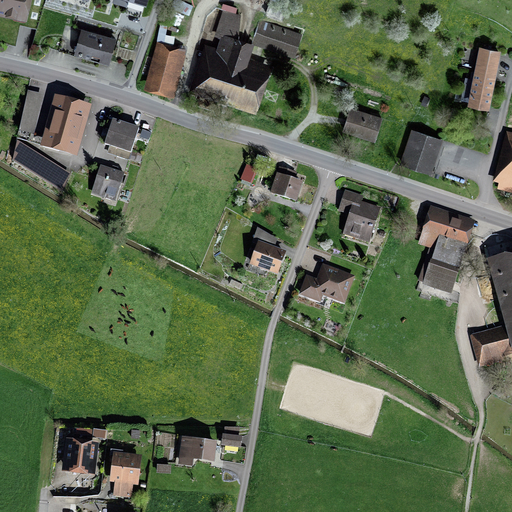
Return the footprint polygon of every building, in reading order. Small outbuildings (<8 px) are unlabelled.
[(0,0),(0,11),(15,15),(17,14),(24,15),(27,0),(0,0)] [(288,0),(271,0),(266,14),(282,20),(288,0)] [(234,39),(234,38),(238,39),(240,22),(237,21),(239,15),(225,10),(217,34),(234,39)] [(293,56),(300,36),(258,22),(251,42),(293,56)] [(114,39),(82,30),(78,44),(81,45),(79,53),(108,62),(114,39)] [(251,43),(238,39),(234,38),(234,39),(227,59),(210,54),(199,87),(252,104),(263,72),(244,65),(251,43)] [(178,51),(161,46),(149,86),(166,91),(178,51)] [(496,51),(480,48),(470,102),(486,105),(496,51)] [(47,115),(54,117),(47,144),(72,151),(84,106),(71,102),(70,106),(59,103),(58,104),(51,102),(47,115)] [(381,119),(350,109),(343,130),(374,140),(381,119)] [(109,131),(105,145),(131,153),(138,129),(113,121),(114,119),(109,117),(105,130),(109,131)] [(402,163),(430,172),(441,139),(413,130),(402,163)] [(510,145),(503,143),(495,171),(502,173),(498,188),(511,192),(511,142),(510,145)] [(72,174),(23,144),(13,160),(62,190),(72,174)] [(101,166),(92,193),(115,200),(124,174),(101,166)] [(256,170),(247,166),(241,180),(251,184),(256,170)] [(291,172),(280,168),(276,181),(274,181),(271,193),(295,200),(300,183),(289,179),(291,172)] [(360,203),(362,197),(346,191),(341,205),(352,209),(345,233),(368,241),(379,209),(360,203)] [(422,243),(436,248),(424,282),(451,291),(467,243),(465,242),(470,227),(431,214),(422,243)] [(262,268),(262,269),(268,271),(268,270),(276,273),(283,252),(260,244),(252,264),(262,268)] [(511,258),(498,262),(501,273),(498,274),(506,304),(509,303),(511,312),(511,258)] [(351,277),(324,267),(319,281),(307,277),(301,293),(320,300),(323,292),(343,299),(351,277)] [(502,328),(476,335),(483,360),(504,354),(499,335),(504,334),(502,328)] [(239,438),(223,436),(222,446),(238,448),(239,438)] [(212,460),(214,443),(184,438),(181,463),(191,464),(192,457),(212,460)] [(95,445),(69,442),(65,468),(91,471),(95,445)] [(136,482),(139,459),(115,456),(112,479),(136,482)]
